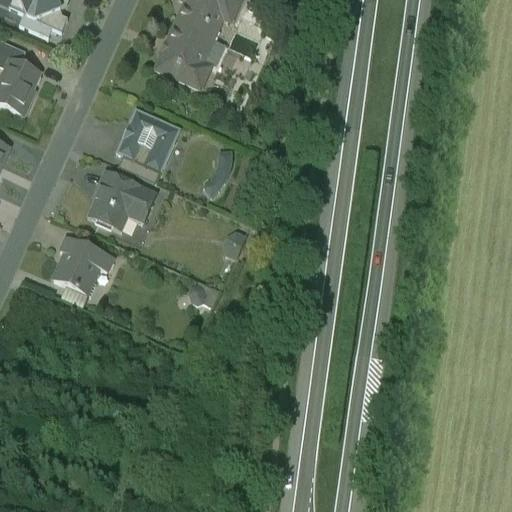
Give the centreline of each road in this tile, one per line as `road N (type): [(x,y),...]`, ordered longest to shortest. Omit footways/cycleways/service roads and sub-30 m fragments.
road 1 (secondary): [(368,0),(301,511)]
road 2 (secondary): [(342,511),(408,0)]
road 3 (residential): [(0,284),(123,0)]
